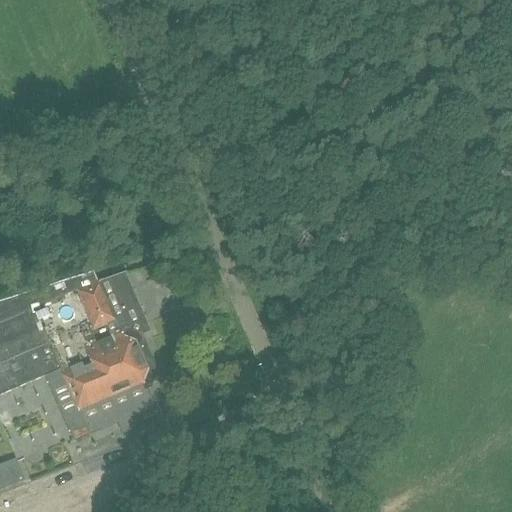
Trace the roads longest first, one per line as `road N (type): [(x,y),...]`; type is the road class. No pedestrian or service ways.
road 1 (unclassified): [(286,395),(107,0)]
road 2 (unclassified): [(125,511),(146,461),(286,395)]
road 3 (track): [(336,0),(316,68),(297,89),(209,119)]
road 4 (track): [(166,132),(0,187)]
road 5 (unclassified): [(336,511),(286,395)]
